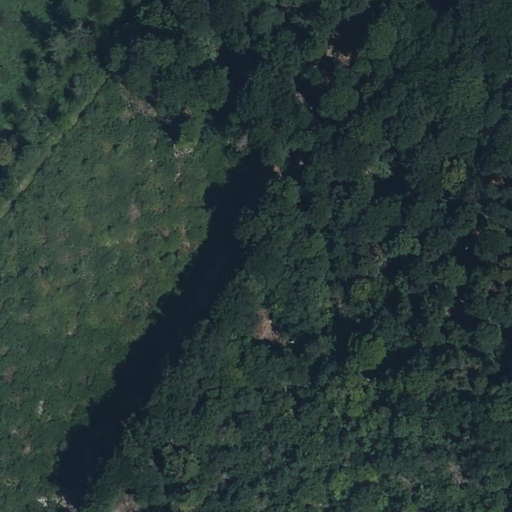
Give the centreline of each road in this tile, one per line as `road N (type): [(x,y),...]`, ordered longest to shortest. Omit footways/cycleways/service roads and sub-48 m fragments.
road 1 (track): [(210,511),(198,491),(201,461),(291,260),(296,126),(363,0)]
road 2 (track): [(100,511),(258,336)]
road 3 (track): [(511,185),(499,334),(511,360)]
road 4 (track): [(307,0),(295,44),(296,126)]
